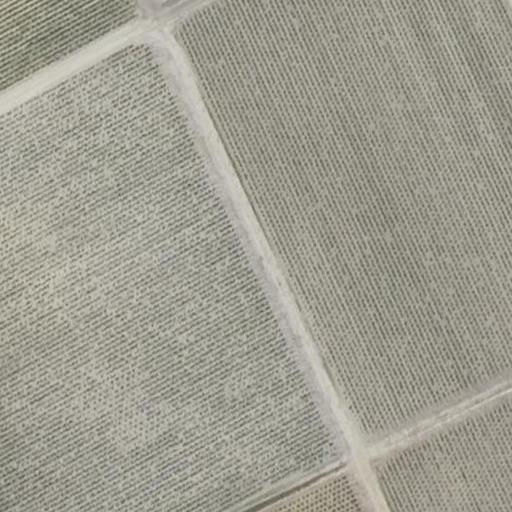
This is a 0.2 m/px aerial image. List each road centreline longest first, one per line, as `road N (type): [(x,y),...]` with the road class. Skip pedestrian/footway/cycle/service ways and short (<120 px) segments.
road 1 (track): [(0,107),(156,23),(380,511)]
road 2 (track): [(247,511),(511,384)]
